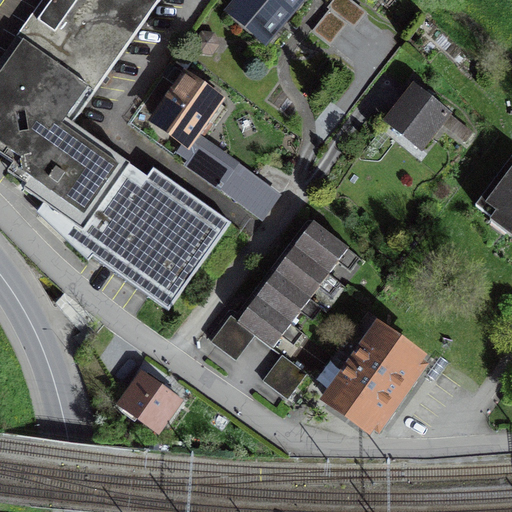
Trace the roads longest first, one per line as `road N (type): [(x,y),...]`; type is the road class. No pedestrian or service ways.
road 1 (residential): [(511,446),(305,449),(80,294),(0,215)]
road 2 (primary): [(0,280),(51,370),(81,511)]
